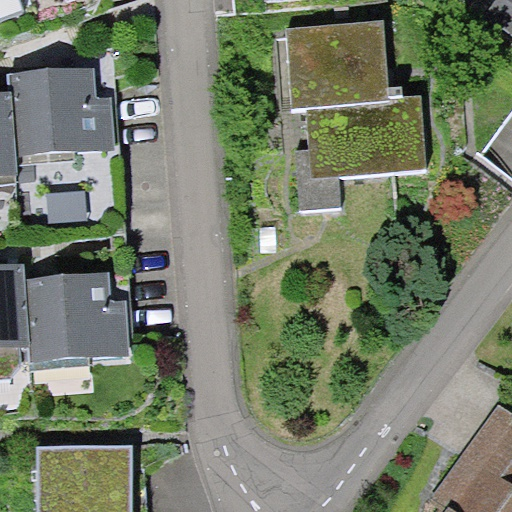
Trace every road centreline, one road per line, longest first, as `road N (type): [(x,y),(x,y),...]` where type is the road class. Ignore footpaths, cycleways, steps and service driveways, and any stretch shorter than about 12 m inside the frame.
road 1 (residential): [(183,0),(230,511)]
road 2 (residential): [(511,252),(319,511)]
